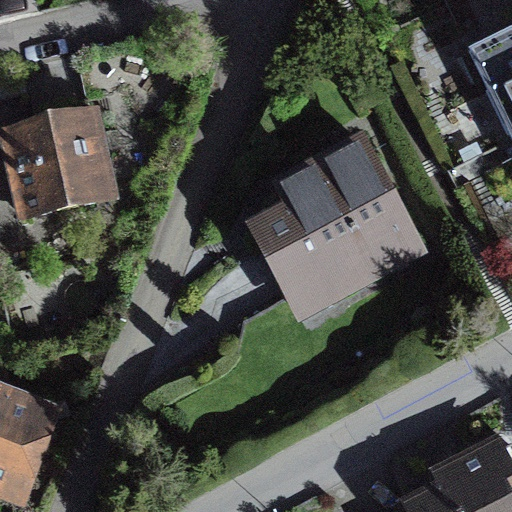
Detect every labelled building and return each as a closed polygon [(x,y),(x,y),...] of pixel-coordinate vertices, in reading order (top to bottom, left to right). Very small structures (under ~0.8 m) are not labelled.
[(443,0),(455,25),(507,0),(443,0)] [(511,31),(469,52),(509,132),(511,130),(511,31)] [(0,221),(109,199),(91,114),(0,133),(0,221)] [(253,231),(290,301),(334,278),(341,290),(421,248),(366,143),(277,190),(289,213),(253,231)] [(47,419),(0,400),(0,501),(9,505),(14,490),(19,492),(47,419)] [(488,460),(483,452),(438,476),(445,488),(399,511),(511,511),(511,506),(504,491),(511,486),(511,447),(488,460)] [(180,462),(165,449),(155,461),(169,474),(180,462)]
